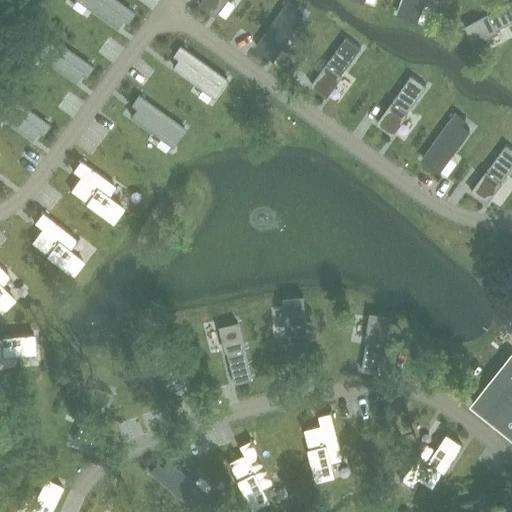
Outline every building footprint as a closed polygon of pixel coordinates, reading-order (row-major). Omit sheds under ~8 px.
[(74,0),(69,5),(91,28),(100,20),(81,0),(74,0)] [(118,0),(86,0),(88,1),(87,3),(91,6),(93,5),(95,6),(94,9),(117,25),(123,17),(128,21),(135,11),(118,0)] [(200,0),(199,2),(200,3),(201,1),(215,11),(223,0),(200,0)] [(291,0),(287,0),(256,45),(272,56),(280,44),(281,46),(284,41),(283,40),(285,37),(287,39),(303,15),(295,10),(299,5),(291,0)] [(401,0),(397,11),(415,18),(421,0),(401,0)] [(511,20),(511,0),(465,24),(474,41),(497,30),(496,29),(511,20)] [(46,32),(35,47),(46,55),(45,57),(50,60),(51,58),(54,60),(52,62),(75,79),(81,71),(86,75),(93,65),(46,32)] [(346,35),(311,83),(327,94),(342,74),(341,73),(361,46),(346,35)] [(179,57),(173,65),(197,81),(198,79),(201,81),(200,82),(204,85),(206,84),(216,92),(228,76),(181,43),(174,53),(179,57)] [(166,92),(174,80),(139,57),(132,69),(166,92)] [(343,118),(365,74),(356,69),(334,113),(343,118)] [(393,132),(408,112),(407,111),(426,84),(411,73),(377,121),(393,132)] [(3,90),(0,94),(0,110),(4,113),(2,114),(7,117),(8,116),(11,118),(9,120),(32,137),(38,129),(43,133),(50,123),(3,90)] [(136,106),(130,114),(154,131),(155,128),(158,130),(157,132),(161,135),(162,133),(173,141),(184,126),(138,93),(131,103),(136,106)] [(456,110),(422,157),(438,168),(451,149),(453,151),(470,128),(462,123),(466,118),(456,110)] [(136,149),(142,138),(100,115),(93,126),(136,149)] [(119,181),(128,169),(95,141),(85,152),(119,181)] [(511,146),(506,142),(471,189),(487,201),(502,180),(501,180),(511,165),(511,146)] [(80,175),(70,189),(112,220),(123,205),(103,191),(111,180),(80,157),(72,169),(80,175)] [(507,219),(511,213),(511,191),(510,190),(494,208),(507,219)] [(41,227),(30,240),(72,273),(83,259),(64,244),(72,233),(42,210),(33,221),(41,227)] [(0,276),(6,270),(0,263),(0,307),(1,309),(14,296),(0,282),(0,276)] [(6,306),(15,315),(29,302),(20,293),(6,306)] [(303,294),(284,295),(286,321),(287,321),(290,354),(309,352),(303,294)] [(267,325),(284,317),(275,300),(259,308),(267,325)] [(367,336),(362,369),(380,372),(390,314),(370,311),(366,336),(367,336)] [(237,320),(219,325),(225,349),(233,382),(251,377),(237,320)] [(206,323),(191,327),(204,367),(219,362),(206,323)] [(0,366),(12,366),(11,352),(35,351),(33,333),(0,335),(0,366)] [(161,342),(145,352),(158,374),(158,373),(175,402),(191,392),(161,342)] [(511,353),(474,402),(511,433),(511,353)] [(85,408),(72,439),(89,446),(112,392),(108,391),(94,385),(94,384),(84,408),(85,408)] [(321,423),(304,427),(317,478),(334,474),(330,459),(343,455),(332,410),(318,413),(321,423)] [(422,445),(401,477),(413,485),(418,477),(433,487),(462,442),(447,433),(434,453),(422,445)] [(243,452),(227,460),(251,507),(267,499),(260,485),(272,479),(251,437),(238,444),(243,452)] [(0,468),(8,457),(0,450),(0,468)] [(130,482),(138,476),(124,457),(116,464),(130,482)] [(157,461),(149,470),(193,507),(205,493),(188,479),(190,476),(168,458),(162,465),(157,461)] [(14,511),(48,511),(62,485),(46,477),(39,493),(36,499),(25,494),(26,492),(25,491),(14,511)] [(481,511),(479,500),(460,503),(461,511),(481,511)]
